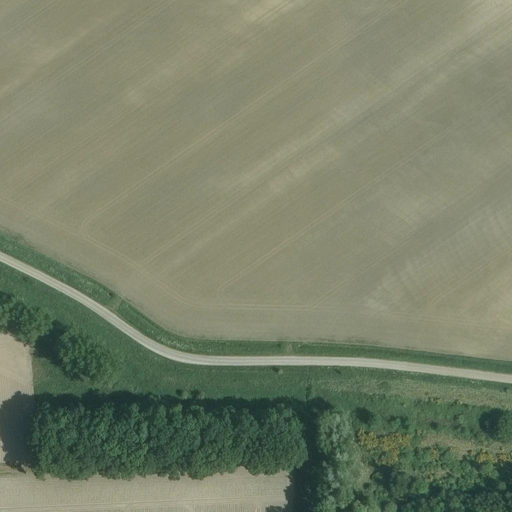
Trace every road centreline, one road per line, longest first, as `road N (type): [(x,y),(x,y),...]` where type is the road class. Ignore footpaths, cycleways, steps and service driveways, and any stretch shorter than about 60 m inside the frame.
road 1 (unclassified): [(511,379),(177,356),(0,257)]
road 2 (track): [(308,511),(308,360)]
